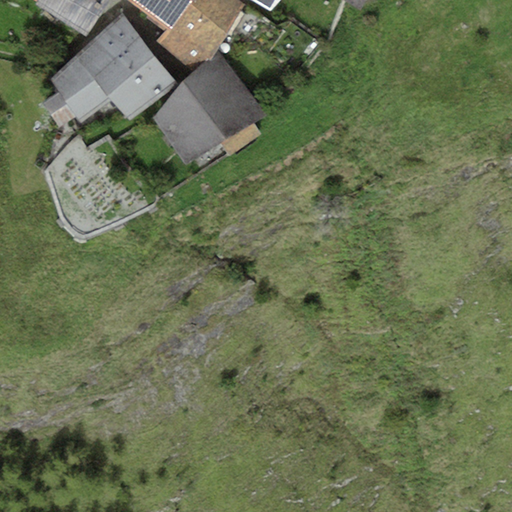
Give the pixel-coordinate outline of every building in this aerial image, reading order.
[(35,6),(85,36),(110,0),(37,0),(36,2),(35,6)] [(130,0),(170,28),(190,1),(190,0),(130,0)] [(190,0),(190,1),(227,33),(243,3),(238,0),(190,0)] [(252,0),(270,11),(279,0),(252,0)] [(367,0),(342,0),(361,10),(367,0)] [(190,1),(170,28),(159,43),(187,68),(212,58),(227,33),(190,1)] [(74,116),(79,124),(111,100),(129,121),(178,84),(123,13),(51,80),(59,92),(74,116)] [(183,82),(153,120),(186,165),(222,143),(254,123),(266,116),(221,53),(183,82)] [(43,102),(58,127),(74,116),(59,92),(43,102)] [(254,123),(222,143),(229,156),(261,134),(254,123)]
